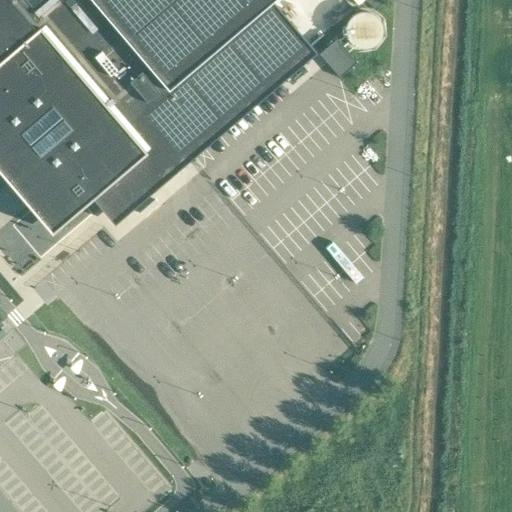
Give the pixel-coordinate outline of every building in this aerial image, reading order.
[(0,0),(0,165),(11,179),(51,226),(94,189),(114,213),(207,134),(306,51),(300,44),(265,3),(269,0),(0,0)] [(340,5),(341,43),(370,42),(369,4),(340,5)] [(336,79),(354,64),(334,40),(316,55),(317,56),(336,79)] [(66,330),(85,347),(101,330),(83,313),(66,330)] [(2,333),(0,334),(0,380),(8,375),(0,364),(0,354),(11,346),(2,333)] [(88,350),(101,363),(115,347),(102,335),(88,350)] [(59,472),(43,488),(66,511),(91,511),(107,497),(74,463),(62,475),(59,472)]
